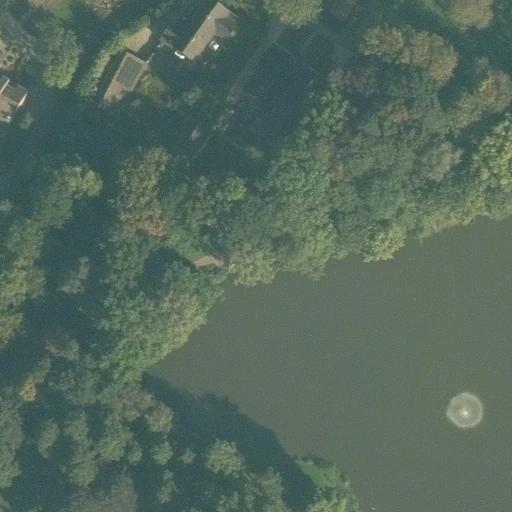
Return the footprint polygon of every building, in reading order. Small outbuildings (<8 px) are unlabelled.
[(354,0),(338,0),(331,15),(346,23),(357,1),(354,0)] [(170,72),(181,80),(211,38),(226,49),(244,25),(228,14),(210,1),(186,35),(173,26),(163,41),(182,55),(170,72)] [(282,90),(299,101),(316,76),(274,47),(257,71),(258,72),(244,91),(269,109),(282,90)] [(146,65),(121,52),(93,106),(118,119),(146,65)] [(0,161),(26,115),(19,111),(29,94),(0,77),(0,67),(0,66),(0,161)] [(212,124),(222,132),(236,113),(225,105),(212,124)] [(184,126),(161,162),(146,152),(142,158),(163,172),(166,167),(183,178),(207,140),(212,133),(190,118),(184,126)]
